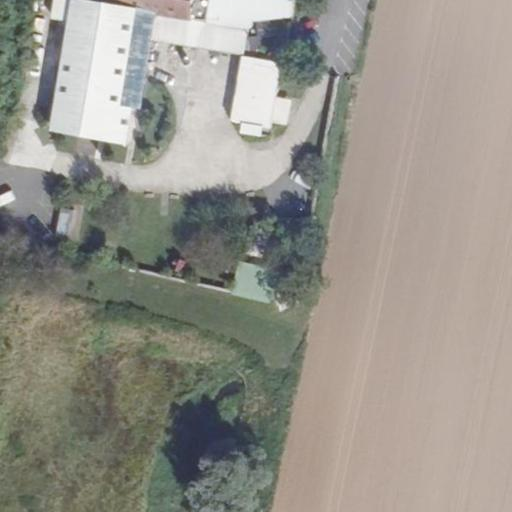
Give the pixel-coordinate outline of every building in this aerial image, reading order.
[(81,0),(61,0),(59,13),(78,18),(81,0)] [(295,23),(298,0),(81,0),(78,18),(74,47),(66,96),(64,110),(60,130),(132,147),(138,111),(153,13),(162,15),(192,21),(253,34),(256,28),(295,23)] [(145,113),(157,40),(162,15),(153,13),(138,111),(145,113)] [(187,47),(192,21),(162,15),(157,40),(187,47)] [(248,60),(253,34),(192,21),(187,47),(248,60)] [(280,111),(289,57),(265,52),(262,67),(249,64),(241,102),(280,111)] [(64,110),(66,96),(56,95),(54,109),(64,110)]
